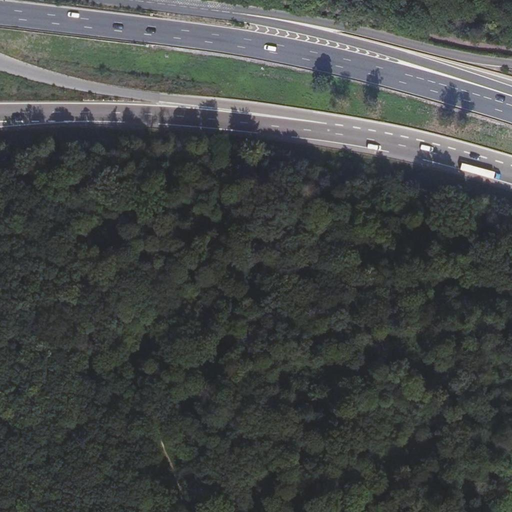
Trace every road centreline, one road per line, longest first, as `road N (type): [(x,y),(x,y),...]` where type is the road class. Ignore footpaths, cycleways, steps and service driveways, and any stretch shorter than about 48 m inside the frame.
road 1 (trunk): [(511,108),(287,51),(0,13)]
road 2 (track): [(184,511),(49,185)]
road 3 (trunk): [(0,62),(145,95),(318,117),(335,130)]
road 4 (trunk): [(0,113),(121,113),(335,130)]
road 5 (trunk): [(511,91),(222,11)]
road 6 (primary): [(511,64),(286,16),(222,11)]
road 7 (trunk): [(335,130),(511,170)]
